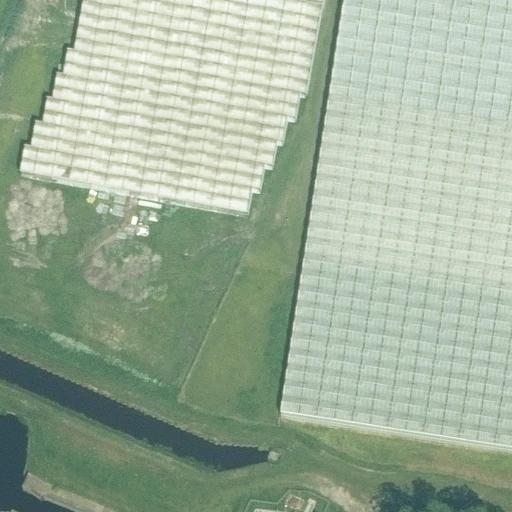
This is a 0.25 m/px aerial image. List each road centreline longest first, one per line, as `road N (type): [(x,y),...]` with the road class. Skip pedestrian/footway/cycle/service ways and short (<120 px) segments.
road 1 (track): [(133,471),(226,494),(276,483),(321,486),(352,511)]
road 2 (track): [(406,511),(417,486),(511,508)]
